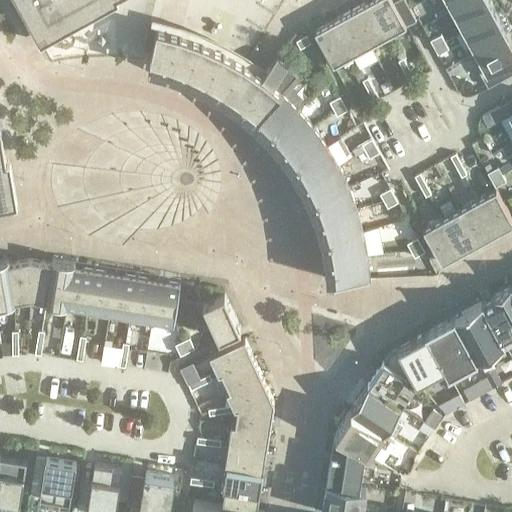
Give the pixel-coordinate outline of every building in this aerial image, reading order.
[(16,0),(38,39),(109,0),(16,0)] [(387,35),(368,0),(350,10),(369,44),(387,35)] [(368,0),(387,35),(406,24),(399,12),(393,1),(392,0),(368,0)] [(405,0),(393,0),(393,1),(399,12),(409,7),(405,0)] [(447,0),(453,9),(468,0),(447,0)] [(489,0),(468,0),(453,9),(464,30),(497,12),(489,0)] [(409,7),(399,12),(406,24),(416,19),(409,7)] [(369,44),(350,10),(333,20),(351,54),(359,68),(377,59),(369,44)] [(497,12),(464,30),(475,50),(476,51),(508,33),(497,12)] [(256,117),(281,90),(281,91),(298,73),(276,55),(265,69),(247,56),(226,44),(204,34),(182,26),(158,20),(152,18),(145,49),(151,50),(148,62),(169,67),(188,74),(206,83),(224,93),(240,104),(256,117)] [(351,54),(333,20),(314,30),(333,64),(351,54)] [(511,60),(511,40),(508,33),(476,51),(475,50),(469,54),(487,87),(511,73),(511,65),(510,61),(511,60)] [(309,41),(305,34),(295,39),(299,47),(309,41)] [(439,35),(428,41),(432,48),(442,42),(439,35)] [(436,54),(446,49),(442,42),(432,48),(436,54)] [(408,67),(403,57),(397,60),(403,70),(408,67)] [(414,78),(408,67),(403,70),(409,81),(414,78)] [(373,87),(367,77),(362,80),(367,90),(373,87)] [(381,86),(386,95),(394,90),(389,82),(381,86)] [(378,97),(373,87),(367,90),(373,100),(378,97)] [(281,91),(281,90),(256,117),(271,132),(298,107),(281,91)] [(343,102),(339,96),(329,101),(333,108),(343,102)] [(510,114),(499,119),(511,142),(511,141),(511,98),(504,103),(510,114)] [(347,109),(343,102),(333,108),(336,115),(347,109)] [(313,125),(298,107),(271,132),(284,147),(313,125)] [(326,144),(313,125),(284,147),(295,164),(326,144)] [(0,206),(13,205),(0,130),(0,206)] [(375,145),(371,138),(361,144),(365,150),(375,145)] [(338,164),(326,144),(295,164),(306,181),(338,164)] [(379,152),(375,145),(365,150),(369,157),(379,152)] [(461,163),(455,153),(450,156),(455,166),(461,163)] [(466,173),(461,163),(455,166),(461,176),(466,173)] [(348,186),(338,164),(306,181),(314,200),(348,186)] [(497,167),(487,172),(490,179),(501,174),(497,167)] [(425,183),(419,172),(414,175),(420,185),(425,183)] [(494,186),(504,181),(501,174),(490,179),(494,186)] [(431,193),(425,183),(420,185),(425,196),(431,193)] [(356,208),(348,186),(314,200),(321,219),(356,208)] [(393,195),(390,188),(379,193),(383,200),(393,195)] [(511,223),(511,218),(495,188),(477,198),(495,233),(511,223)] [(397,202),(393,195),(383,200),(387,207),(397,202)] [(495,233),(477,198),(459,208),(478,243),(495,233)] [(362,230),(356,208),(321,219),(327,238),(362,230)] [(478,243),(459,208),(441,218),(460,252),(478,243)] [(460,252),(441,218),(422,228),(441,263),(460,252)] [(378,227),(362,230),(327,238),(330,258),(367,254),(382,251),(378,227)] [(420,244),(417,237),(406,243),(410,250),(420,244)] [(424,251),(420,244),(410,250),(414,257),(424,251)] [(369,278),(367,254),(330,258),(332,280),(369,278)] [(418,272),(427,268),(421,254),(412,258),(418,272)] [(0,303),(14,301),(7,263),(8,262),(7,258),(0,258),(0,303)] [(46,301),(65,304),(66,304),(71,269),(72,269),(74,261),(52,258),(51,262),(52,262),(46,301)] [(14,301),(30,298),(29,259),(8,262),(7,263),(14,301)] [(30,298),(46,301),(52,262),(51,262),(29,259),(30,298)] [(81,271),(72,269),(71,269),(66,304),(65,304),(64,309),(87,313),(88,308),(87,308),(93,269),(81,267),(81,271)] [(93,269),(87,308),(88,308),(108,311),(114,276),(105,275),(106,271),(93,269)] [(114,276),(108,311),(130,315),(136,276),(124,274),(123,278),(114,276)] [(130,315),(150,318),(151,318),(157,283),(148,282),(148,278),(136,276),(130,315)] [(173,326),(173,322),(180,283),(166,281),(166,284),(157,283),(151,318),(150,318),(150,323),(173,326)] [(511,339),(511,290),(509,286),(493,295),(493,296),(491,297),(491,298),(494,296),(495,299),(485,305),(483,302),(485,301),(484,301),(482,302),(482,301),(481,301),(504,343),(511,339)] [(224,293),(202,303),(219,338),(240,328),(224,293)] [(476,359),(504,343),(481,301),(453,317),(476,359)] [(453,317),(425,332),(448,374),(476,359),(453,317)] [(416,382),(444,366),(425,332),(389,352),(383,360),(416,382)] [(182,341),(187,351),(194,348),(189,337),(182,341)] [(253,357),(244,337),(209,354),(218,374),(221,372),(221,371),(253,357)] [(182,341),(175,344),(180,355),(187,351),(182,341)] [(193,353),(179,358),(183,369),(198,364),(193,353)] [(262,375),(253,357),(221,371),(221,372),(229,389),(230,390),(262,375)] [(416,382),(383,360),(367,384),(399,405),(416,382)] [(484,373),(492,387),(502,382),(494,368),(484,373)] [(212,379),(209,374),(198,379),(201,384),(212,379)] [(274,401),(262,375),(230,390),(229,389),(226,391),(234,408),(237,408),(237,407),(274,401)] [(492,387),(486,376),(478,380),(484,392),(492,387)] [(201,384),(198,379),(188,384),(190,389),(201,384)] [(399,405),(367,384),(350,408),(394,436),(402,425),(392,418),(400,406),(399,405)] [(456,406),(464,402),(459,393),(452,397),(456,406)] [(269,430),(274,401),(237,407),(237,408),(234,424),(269,430)] [(394,436),(350,408),(335,432),(363,451),(380,462),(396,437),(394,436)] [(425,421),(434,427),(442,416),(432,409),(425,421)] [(234,424),(231,423),(227,444),(266,450),(269,430),(234,424)] [(363,451),(335,432),(334,432),(329,464),(326,480),(359,486),(363,456),(363,451)] [(266,450),(227,444),(224,464),(263,470),(266,450)] [(36,447),(24,445),(23,453),(35,455),(36,447)] [(26,458),(0,453),(0,497),(19,501),(26,458)] [(76,459),(46,454),(39,496),(69,500),(76,459)] [(94,462),(86,510),(101,511),(114,511),(122,466),(94,462)] [(263,470),(224,464),(221,485),(224,486),(225,485),(260,491),(263,470)] [(130,505),(128,511),(166,511),(173,475),(145,470),(139,507),(130,505)] [(326,480),(320,511),(361,511),(366,487),(359,486),(326,480)] [(225,485),(224,486),(221,504),(221,505),(234,507),(256,511),(256,510),(260,491),(225,485)] [(221,504),(194,500),(191,511),(233,511),(234,507),(221,505),(221,504)]
